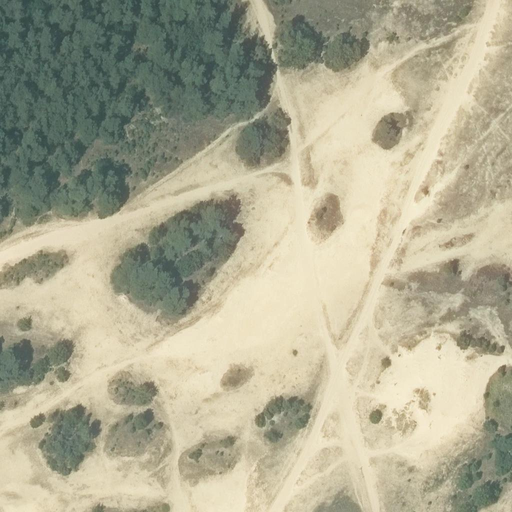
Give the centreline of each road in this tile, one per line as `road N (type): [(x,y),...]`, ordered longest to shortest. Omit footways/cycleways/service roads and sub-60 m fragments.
road 1 (track): [(491,0),(347,354),(270,511)]
road 2 (track): [(377,511),(327,325),(288,220),(295,128),(256,0)]
